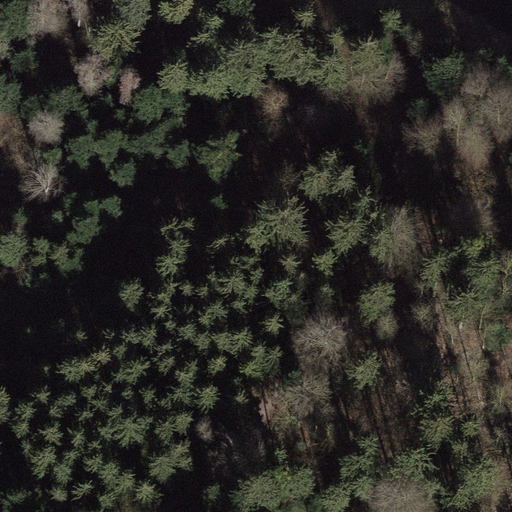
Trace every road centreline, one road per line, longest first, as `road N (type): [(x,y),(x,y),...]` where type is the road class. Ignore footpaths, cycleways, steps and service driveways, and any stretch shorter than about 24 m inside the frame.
road 1 (track): [(511,265),(416,258),(217,205),(0,179)]
road 2 (track): [(155,511),(416,258)]
